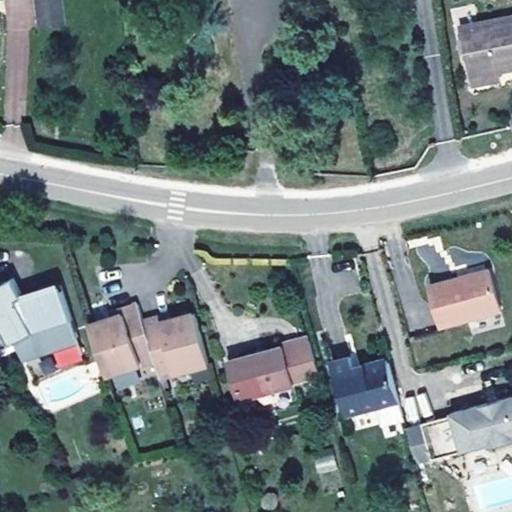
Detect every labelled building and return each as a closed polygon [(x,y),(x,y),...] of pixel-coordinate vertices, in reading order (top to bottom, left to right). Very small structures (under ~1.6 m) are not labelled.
[(63,22),(60,0),(35,0),(38,25),(63,22)] [(511,15),(460,25),(469,74),(498,69),(511,67),(511,15)] [(138,79),(137,68),(127,69),(129,80),(138,79)] [(500,79),(498,69),(469,74),(471,84),(500,79)] [(377,251),(363,256),(375,291),(388,286),(377,251)] [(501,310),(490,269),(430,285),(441,326),(501,310)] [(86,358),(62,285),(57,286),(35,294),(36,296),(26,300),(22,292),(14,277),(0,283),(0,357),(3,363),(10,359),(5,348),(16,343),(24,361),(51,342),(63,369),(86,358)] [(35,294),(33,289),(22,292),(26,300),(36,296),(35,294)] [(209,364),(195,312),(174,320),(164,323),(162,318),(146,324),(139,303),(124,308),(125,313),(114,317),(90,324),(106,376),(157,362),(161,376),(209,364)] [(114,317),(125,313),(124,308),(112,312),(114,317)] [(174,320),(172,315),(162,318),(164,323),(174,320)] [(321,377),(310,340),(284,347),(284,346),(227,361),(237,399),(321,377)] [(400,400),(389,358),(354,367),(351,357),(332,362),(346,415),(380,406),(400,400)] [(425,392),(401,400),(409,422),(432,414),(425,392)] [(432,459),(489,444),(490,446),(511,440),(511,395),(452,412),(452,415),(423,423),(423,426),(409,430),(417,460),(431,457),(432,459)] [(408,426),(400,400),(380,406),(387,432),(408,426)] [(333,454),(314,458),(317,473),(336,470),(333,454)]
